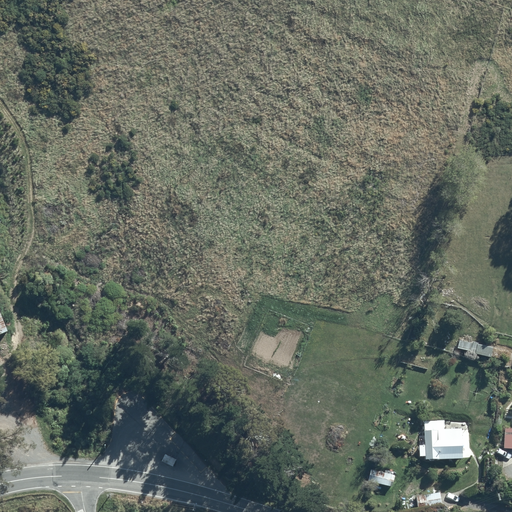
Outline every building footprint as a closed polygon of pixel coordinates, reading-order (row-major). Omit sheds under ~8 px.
[(0,335),(10,331),(0,306),(0,335)] [(493,345),(460,338),(457,348),(491,355),(493,345)] [(424,443),(419,443),(419,453),(425,453),(425,456),(462,456),(462,441),(461,441),(461,427),(443,427),(443,420),(424,420),(424,443)] [(387,485),(390,474),(376,470),(373,481),(387,485)] [(440,501),(439,490),(416,492),(417,503),(440,501)]
